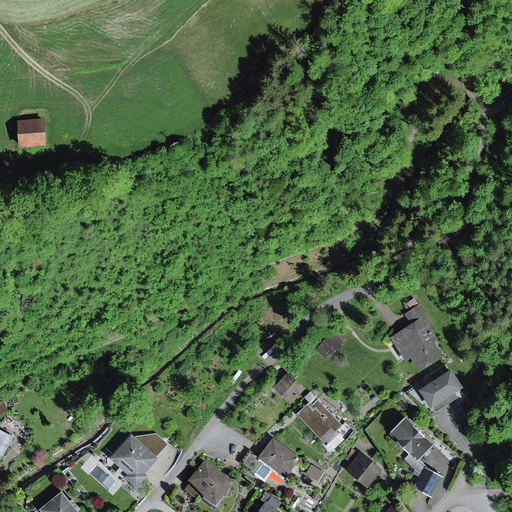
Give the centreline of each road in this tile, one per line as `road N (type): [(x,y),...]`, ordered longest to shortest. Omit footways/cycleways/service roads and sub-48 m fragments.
road 1 (residential): [(141,511),(231,399),(305,323),(329,302),(446,243)]
road 2 (track): [(446,243),(470,222),(487,125),(511,99)]
road 3 (track): [(0,27),(82,100),(82,139)]
